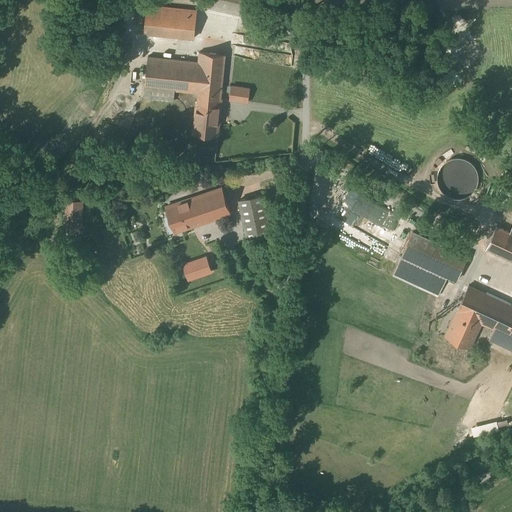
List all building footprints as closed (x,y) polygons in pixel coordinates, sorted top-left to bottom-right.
[(211,0),(210,8),(249,15),(252,0),(211,0)] [(197,12),(149,7),(146,36),(195,41),(197,12)] [(217,137),(226,57),(199,54),(198,62),(149,57),(144,104),(175,107),(177,92),(198,94),(193,135),(217,137)] [(251,89),(233,87),(231,101),(248,103),(251,89)] [(176,232),(229,215),(221,189),(168,206),(176,232)] [(272,236),(264,197),(239,202),(248,241),(272,236)] [(511,231),(499,226),(487,254),(511,265),(511,231)] [(461,253),(414,234),(400,267),(447,287),(461,253)] [(189,281),(213,274),(207,257),(184,265),(189,281)] [(511,307),(470,288),(447,338),(472,350),(482,327),(495,333),(491,341),(511,351),(511,307)]
